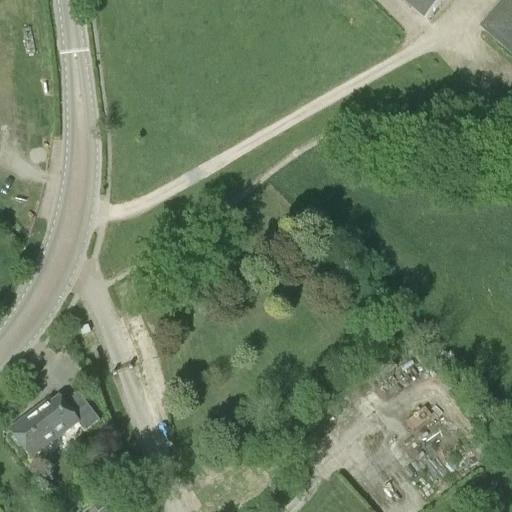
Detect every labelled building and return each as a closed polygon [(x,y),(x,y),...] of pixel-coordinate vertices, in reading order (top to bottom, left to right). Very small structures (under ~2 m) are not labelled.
[(400,0),(426,22),(445,0),(400,0)] [(511,0),(504,0),(482,24),(511,50),(511,0)] [(77,422),(85,433),(100,422),(77,393),(63,403),(61,400),(50,408),(47,405),(11,433),(30,458),(77,422)] [(427,409),(408,424),(415,433),(434,417),(427,409)] [(97,511),(115,511),(135,497),(125,484),(95,509),(97,511)]
